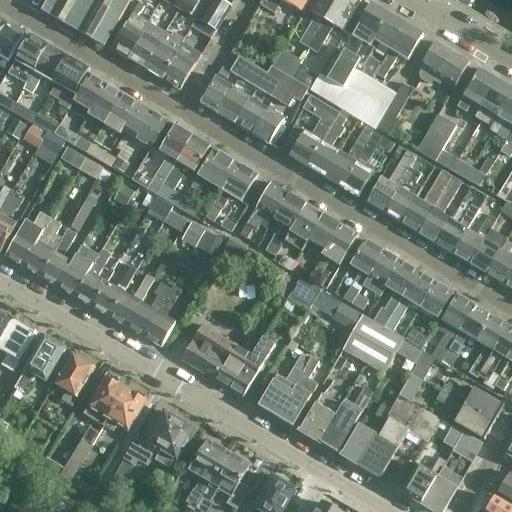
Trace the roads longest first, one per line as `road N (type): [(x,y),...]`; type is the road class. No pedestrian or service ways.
road 1 (residential): [(385,511),(0,280)]
road 2 (residential): [(181,111),(511,311)]
road 3 (residential): [(181,111),(0,2)]
road 4 (residential): [(181,111),(250,0)]
road 5 (residential): [(402,0),(511,64)]
